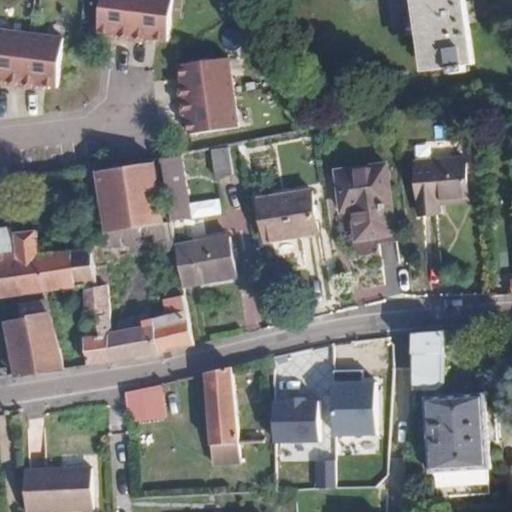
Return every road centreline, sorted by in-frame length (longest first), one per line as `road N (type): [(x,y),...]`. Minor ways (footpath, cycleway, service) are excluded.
road 1 (residential): [(511,315),(334,329),(221,359),(0,398)]
road 2 (residential): [(0,139),(97,126),(135,107)]
